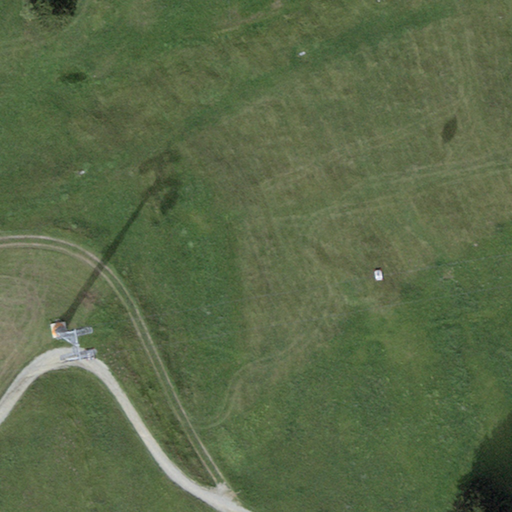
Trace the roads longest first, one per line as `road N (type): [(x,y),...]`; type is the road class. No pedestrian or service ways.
road 1 (track): [(0,244),(73,248),(109,269),(241,511)]
road 2 (track): [(0,413),(46,363),(77,355),(96,362),(172,474),(235,511)]
